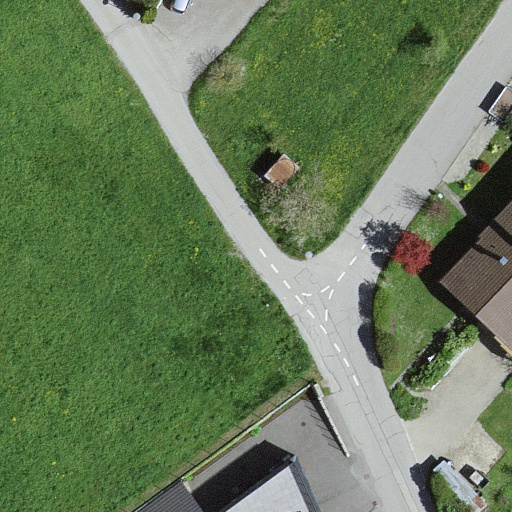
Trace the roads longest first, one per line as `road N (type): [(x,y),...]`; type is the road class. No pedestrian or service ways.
road 1 (residential): [(317,321),(94,0)]
road 2 (residential): [(317,321),(511,38)]
road 3 (residential): [(408,511),(317,321)]
